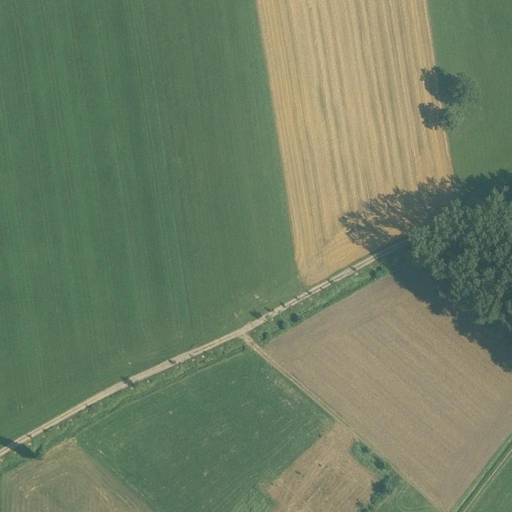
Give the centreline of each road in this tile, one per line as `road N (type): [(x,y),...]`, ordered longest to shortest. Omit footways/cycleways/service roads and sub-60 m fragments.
road 1 (track): [(0,458),(247,339),(417,238),(488,220)]
road 2 (track): [(247,339),(440,511)]
